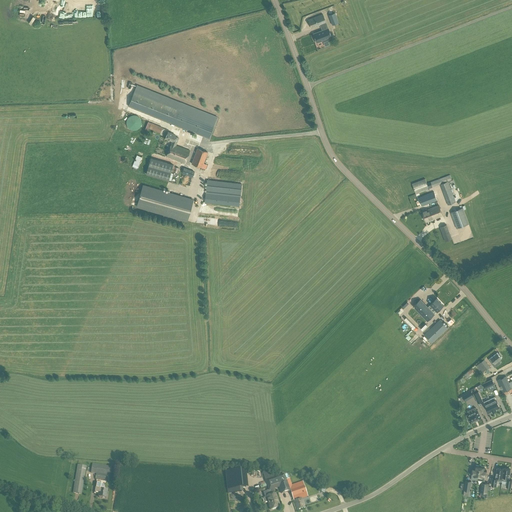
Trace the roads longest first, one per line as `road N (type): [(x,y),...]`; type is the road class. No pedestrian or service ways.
road 1 (tertiary): [(511,346),(338,165),(274,0)]
road 2 (unclassified): [(327,511),(372,495),(445,447)]
